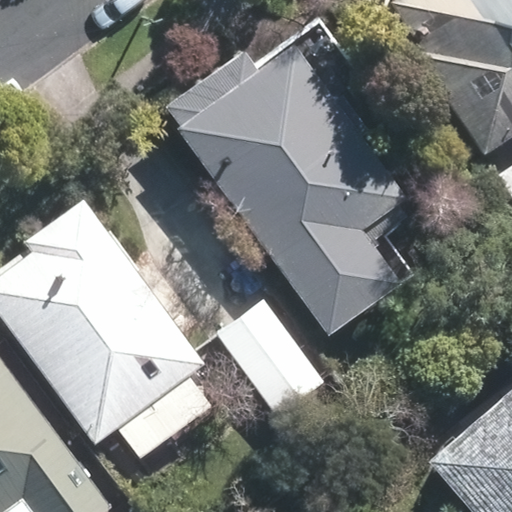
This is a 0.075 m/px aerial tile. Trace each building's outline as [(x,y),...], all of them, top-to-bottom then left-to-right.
[(511,0),(388,0),(371,11),(470,163),(511,135),(511,0)] [(225,55),(143,116),(315,346),(384,294),(353,252),(399,218),(273,51),(240,75),(225,55)] [(193,372),(69,207),(10,250),(16,258),(0,269),(0,341),(83,452),(106,435),(130,467),(201,414),(178,383),(193,372)] [(254,302),(206,338),(270,424),(318,388),(254,302)] [(99,511),(0,381),(0,511),(99,511)] [(511,511),(511,390),(506,383),(404,468),(441,511),(511,511)]
